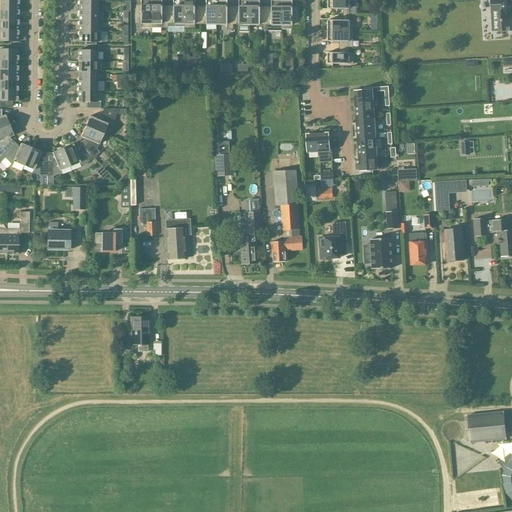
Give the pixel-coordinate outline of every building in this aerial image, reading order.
[(0,0),(0,10),(19,10),(19,0),(0,0)] [(141,28),(152,28),(152,0),(141,0),(142,9),(135,8),(135,24),(141,24),(141,28)] [(162,0),(152,0),(152,28),(168,28),(168,24),(168,9),(163,9),(162,0)] [(168,24),(185,24),(184,0),(174,0),(174,9),(168,9),(168,24)] [(184,0),(185,24),(185,28),(195,28),(195,24),(201,24),(201,9),(195,9),(195,0),(184,0)] [(201,24),(217,24),(217,0),(206,0),(207,9),(201,9),(201,24)] [(227,0),(217,0),(217,24),(227,24),(227,29),(233,29),(233,25),(233,10),(228,9),(227,0)] [(233,10),(233,25),(238,25),(237,32),(249,32),(250,25),(249,0),(239,0),(239,10),(233,10)] [(260,0),(249,0),(250,25),(266,25),(266,10),(260,10),(260,0)] [(266,10),(266,25),(266,32),(282,32),(282,29),(282,0),(272,0),(272,10),(266,10)] [(282,0),(282,29),(293,29),(293,25),(299,25),(299,10),(293,10),(293,0),(282,0)] [(343,9),(343,15),(349,15),(349,0),(328,0),(328,9),(343,9)] [(511,0),(489,0),(490,5),(502,4),(502,10),(500,10),(502,31),(511,30),(511,8),(511,4),(511,3),(511,0)] [(79,11),(98,11),(98,1),(79,1),(79,11)] [(131,12),(131,2),(126,2),(126,7),(123,7),(123,12),(128,12),(131,12)] [(0,20),(18,21),(19,10),(0,10),(0,20)] [(79,11),(78,21),(97,22),(98,11),(79,11)] [(328,20),(328,31),(353,31),(353,20),(349,20),(349,15),(343,15),(343,20),(328,20)] [(0,30),(18,31),(18,21),(0,20),(0,30)] [(78,21),(78,32),(97,32),(97,22),(78,21)] [(18,35),(18,31),(0,30),(0,41),(18,41),(18,35)] [(339,41),(339,47),(349,47),(349,41),(353,41),(353,31),(328,31),(328,41),(339,41)] [(97,32),(78,32),(78,36),(78,42),(101,42),(101,32),(97,32)] [(349,53),(349,47),(339,47),(339,53),(328,53),(327,64),(354,64),(354,53),(349,53)] [(0,49),(0,59),(18,60),(18,56),(18,49),(0,49)] [(78,61),(97,61),(97,50),(78,50),(78,57),(78,61)] [(0,59),(0,70),(18,70),(18,60),(0,59)] [(78,71),(97,71),(101,71),(101,61),(97,61),(78,61),(78,71)] [(0,70),(0,80),(18,81),(18,70),(0,70)] [(97,81),(97,71),(78,71),(78,81),(97,81)] [(0,80),(0,90),(18,91),(18,81),(0,80)] [(78,81),(78,91),(97,92),(97,81),(78,81)] [(354,97),(355,102),(378,101),(377,89),(354,91),(355,97),(354,97)] [(18,91),(0,90),(0,107),(3,107),(4,101),(10,101),(18,101),(18,91)] [(100,102),(100,92),(97,92),(78,91),(78,102),(87,102),(87,108),(100,108),(100,102)] [(378,101),(355,102),(355,108),(355,112),(374,111),(373,102),(378,101)] [(103,115),(114,120),(119,109),(103,109),(103,115)] [(356,116),(356,121),(374,120),(374,111),(355,112),(356,116)] [(0,156),(1,155),(5,152),(0,146),(0,141),(13,136),(5,115),(0,116),(0,156)] [(89,116),(85,126),(103,134),(108,124),(89,116)] [(375,130),(374,120),(356,121),(356,127),(357,127),(357,131),(375,130)] [(103,134),(85,126),(81,137),(89,140),(88,143),(84,148),(85,149),(94,158),(100,152),(97,149),(99,144),(103,134)] [(357,141),(375,139),(375,130),(357,131),(357,135),(357,141)] [(319,156),(317,133),(310,134),(306,134),(307,152),(308,157),(319,156)] [(325,133),(317,133),(319,156),(330,156),(329,133),(325,133)] [(358,150),(376,149),(375,139),(357,141),(358,146),(358,150)] [(13,161),(23,166),(31,148),(21,143),(17,151),(14,150),(5,159),(10,165),(13,161)] [(73,144),(63,148),(70,166),(80,162),(80,163),(84,165),(87,164),(94,158),(85,149),(82,152),(77,154),(73,144)] [(42,152),(31,148),(23,166),(40,173),(40,176),(53,176),(53,162),(40,162),(38,161),(42,152)] [(60,171),(70,166),(63,148),(52,152),(56,161),(53,162),(53,176),(61,173),(60,171)] [(376,149),(358,150),(358,154),(359,160),(382,158),(381,158),(377,158),(376,149)] [(233,154),(215,154),(216,175),(234,175),(233,154)] [(382,158),(359,160),(359,165),(360,171),(382,169),(382,158)] [(106,160),(101,165),(104,169),(109,163),(106,160)] [(104,169),(101,165),(96,170),(99,174),(104,169)] [(410,180),(417,180),(416,168),(398,169),(399,191),(410,191),(410,180)] [(281,206),(299,204),(297,170),(273,171),(276,206),(281,206)] [(466,179),(434,181),(435,210),(449,209),(449,193),(466,192),(466,179)] [(64,187),(64,191),(73,191),(73,209),(85,210),(85,188),(64,187)] [(319,199),(333,199),(332,187),(318,188),(319,199)] [(282,231),(291,230),(300,230),(299,204),(281,206),(282,231)] [(155,208),(139,209),(140,223),(146,223),(147,237),(156,236),(155,208)] [(398,229),(397,211),(387,212),(388,229),(398,229)] [(20,229),(6,229),(6,254),(18,254),(18,236),(20,236),(20,233),(29,233),(29,212),(20,212),(20,229)] [(246,213),(248,238),(241,238),(243,264),(257,263),(256,238),(262,238),(261,212),(251,213),(250,213),(246,213)] [(425,228),(435,228),(435,214),(425,214),(425,228)] [(185,258),(184,235),(191,234),(190,218),(165,220),(167,259),(185,258)] [(501,257),(511,256),(511,229),(510,230),(509,219),(493,220),(493,221),(487,221),(487,218),(474,219),(475,237),(488,236),(488,233),(495,233),(495,232),(499,232),(500,238),(498,238),(498,244),(500,244),(501,257)] [(57,231),(58,222),(48,222),(48,249),(73,249),(73,231),(57,231)] [(339,246),(347,245),(346,222),(333,223),(334,237),(320,238),(321,259),(340,258),(339,246)] [(112,255),(121,255),(121,229),(113,229),(113,233),(95,233),(95,243),(101,243),(101,252),(112,252),(112,255)] [(454,261),(465,260),(462,229),(445,230),(447,262),(449,262),(450,263),(453,262),(454,261)] [(300,230),(291,230),(292,237),(285,238),(286,241),(272,242),(273,262),(287,261),(287,251),(303,250),(302,237),(301,237),(300,230)] [(411,265),(428,264),(426,233),(409,234),(411,265)] [(393,268),(392,238),(370,239),(371,254),(364,254),(365,264),(372,263),(372,269),(393,268)] [(149,317),(144,317),(131,318),(131,333),(124,333),(124,349),(132,349),(132,345),(138,345),(138,352),(149,351),(148,344),(149,344),(149,317)] [(470,443),(506,439),(504,412),(467,415),(470,443)]
